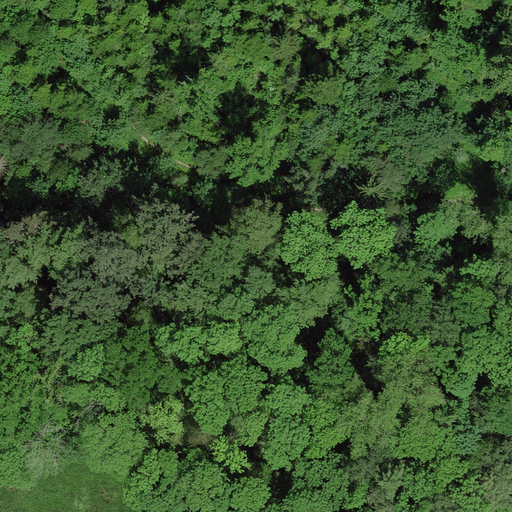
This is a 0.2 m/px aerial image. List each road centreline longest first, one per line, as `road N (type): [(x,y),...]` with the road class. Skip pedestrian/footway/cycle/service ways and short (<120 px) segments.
road 1 (track): [(330,205),(313,511)]
road 2 (track): [(298,203),(364,207),(511,192)]
